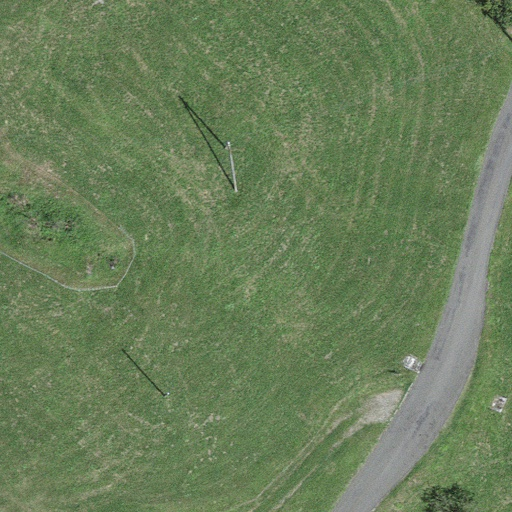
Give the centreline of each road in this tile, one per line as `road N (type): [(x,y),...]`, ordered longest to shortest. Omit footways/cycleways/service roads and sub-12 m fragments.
road 1 (unclassified): [(351,511),(431,388),(457,330),(511,123)]
road 2 (track): [(262,511),(342,430),(365,416),(416,412)]
